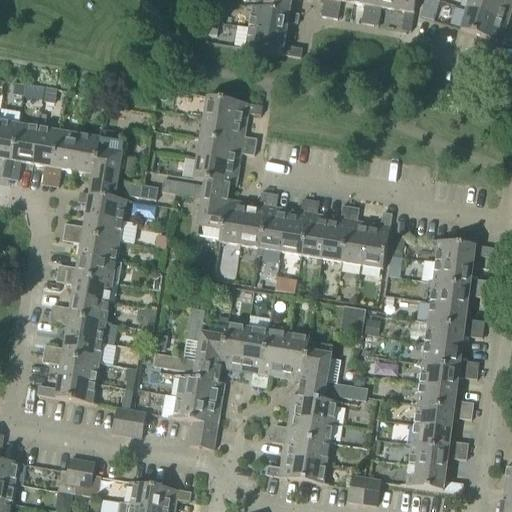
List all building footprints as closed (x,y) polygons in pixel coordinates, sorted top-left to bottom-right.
[(251,0),(251,5),(264,7),(263,11),(288,15),(290,2),(290,0),(251,0)] [(329,21),(332,0),(316,0),(323,1),(320,20),(329,21)] [(352,6),(353,0),(332,0),(329,21),(337,22),(340,4),(352,6)] [(369,27),(373,0),(353,0),(352,6),(364,8),(361,26),(369,27)] [(392,12),(394,0),(373,0),(369,27),(378,29),(381,10),(392,12)] [(415,0),(394,0),(392,12),(404,14),(401,32),(410,34),(415,0)] [(439,3),(427,0),(425,0),(419,18),(434,23),(439,3)] [(511,3),(499,0),(469,0),(466,10),(487,17),(501,21),(504,11),(511,13),(511,3)] [(251,17),(248,30),(285,36),(287,25),(296,27),(298,17),(288,15),(263,11),(252,10),(251,17)] [(511,38),(497,34),(501,21),(487,17),(466,10),(459,32),(511,48),(511,38)] [(283,48),(285,36),(248,30),(245,52),(300,61),(301,51),(283,48)] [(207,100),(203,120),(240,127),(242,114),(260,118),(262,109),(207,100)] [(238,139),(240,127),(203,120),(200,141),(255,150),(256,142),(238,139)] [(9,182),(18,127),(0,123),(0,162),(5,163),(2,181),(9,182)] [(32,167),(38,130),(18,127),(9,182),(18,184),(21,165),(32,167)] [(50,189),(59,134),(38,130),(32,167),(44,169),(41,188),(47,189),(50,189)] [(73,174),(79,137),(59,134),(50,189),(58,190),(61,172),(73,174)] [(91,183),(98,143),(99,141),(79,137),(73,174),(85,176),(84,182),(91,183)] [(253,158),(255,150),(200,141),(197,161),(233,167),(235,155),(253,158)] [(123,147),(98,143),(91,183),(89,197),(113,201),(118,174),(130,176),(133,163),(121,161),(123,147)] [(231,179),(233,167),(197,161),(193,182),(204,184),(235,189),(237,180),(231,179)] [(169,197),(171,184),(162,183),(160,195),(169,197)] [(177,198),(179,185),(171,184),(169,197),(177,198)] [(196,234),(220,238),(226,202),(227,203),(229,188),(204,184),(196,234)] [(184,199),(186,187),(179,185),(177,198),(184,199)] [(131,200),(133,187),(126,186),(124,199),(131,200)] [(139,201),(141,189),(133,187),(131,200),(139,201)] [(194,187),(186,187),(184,199),(191,200),(194,187)] [(147,203),(149,190),(141,189),(139,201),(147,203)] [(157,191),(149,190),(147,203),(155,204),(157,191)] [(87,206),(86,218),(122,224),(126,203),(113,201),(89,197),(79,195),(78,205),(87,206)] [(260,252),(269,196),(261,195),(258,214),(246,212),(240,248),(260,252)] [(281,255),(287,219),(274,217),(278,198),(277,198),(269,196),(260,252),(281,255)] [(240,248),(246,212),(234,210),(235,204),(227,203),(226,202),(220,238),(219,245),(240,248)] [(301,258),(311,203),(302,202),(299,221),(287,219),(281,255),(301,258)] [(320,262),(326,225),(315,223),(318,204),(311,203),(301,258),(320,262)] [(341,265),(350,210),(341,209),(338,227),(326,225),(320,262),(341,265)] [(361,268),(368,232),(356,230),(359,211),(350,210),(341,265),(361,268)] [(379,234),(368,232),(361,268),(383,272),(392,217),(382,215),(379,234)] [(122,224),(86,218),(83,230),(65,227),(64,236),(119,245),(119,244),(133,246),(136,228),(122,226),(122,224)] [(115,265),(119,245),(64,236),(63,243),(81,246),(79,259),(115,265)] [(393,277),(402,278),(404,236),(396,236),(393,277)] [(438,244),(435,265),(472,270),(474,257),(492,260),(493,251),(438,244)] [(121,266),(115,265),(79,259),(77,271),(58,268),(57,276),(112,285),(118,286),(121,266)] [(471,281),(472,270),(435,265),(432,285),(488,292),(489,283),(471,281)] [(109,305),(112,285),(57,276),(55,285),(74,288),(72,299),(109,305)] [(279,278),(277,291),(296,294),(298,280),(279,278)] [(487,301),(488,292),(432,285),(430,306),(467,311),(468,298),(487,301)] [(105,326),(109,305),(72,299),(70,311),(51,308),(50,316),(105,326)] [(465,322),(467,311),(430,306),(427,326),(482,333),(483,324),(465,322)] [(364,313),(343,310),(339,334),(360,338),(364,313)] [(204,314),(191,312),(186,342),(199,344),(193,381),(218,385),(220,371),(227,331),(202,327),(204,314)] [(102,346),(105,326),(50,316),(49,325),(67,328),(65,339),(102,346)] [(247,330),(240,369),(252,371),(249,389),(258,391),(267,334),(269,322),(250,319),(248,331),(247,330)] [(481,341),(482,333),(427,326),(424,347),(461,351),(463,339),(481,341)] [(240,369),(247,330),(227,327),(227,331),(220,371),(228,373),(229,367),(240,369)] [(282,375),(288,337),(267,334),(258,391),(266,392),(269,373),(282,375)] [(300,385),(308,345),(308,341),(288,337),(282,375),(294,377),(293,384),(300,385)] [(99,365),(102,346),(65,339),(63,351),(45,348),(43,356),(99,365)] [(332,349),(308,345),(300,385),(298,398),(323,402),(326,385),(335,387),(336,387),(340,363),(330,361),(332,349)] [(460,363),(461,351),(424,347),(422,367),(477,374),(478,365),(460,363)] [(137,369),(137,350),(126,349),(125,368),(137,369)] [(95,386),(99,365),(43,356),(42,365),(60,368),(58,379),(95,386)] [(162,371),(164,359),(154,357),(152,370),(162,371)] [(170,372),(172,360),(164,359),(162,371),(170,372)] [(177,374),(179,361),(172,360),(170,372),(177,374)] [(187,362),(179,361),(177,374),(184,375),(187,362)] [(476,382),(477,374),(422,367),(419,387),(456,392),(458,380),(476,382)] [(92,406),(95,386),(58,379),(56,391),(38,388),(36,398),(92,407),(92,406)] [(181,379),(177,399),(214,406),(216,395),(223,396),(225,386),(218,385),(193,381),(181,379)] [(342,401),(344,388),(336,387),(335,387),(333,399),(342,401)] [(455,404),(456,392),(419,387),(416,407),(472,414),(473,406),(455,404)] [(350,402),(352,389),(344,388),(342,401),(350,402)] [(358,403),(359,391),(352,389),(350,402),(358,403)] [(367,392),(359,391),(358,403),(365,404),(367,392)] [(177,399),(165,397),(161,419),(192,424),(190,437),(215,440),(219,419),(212,418),(214,406),(177,399)] [(296,408),(294,419),(333,426),(336,404),(323,402),(298,398),(291,397),(290,407),(296,408)] [(471,423),(472,414),(416,407),(414,428),(451,433),(452,420),(471,423)] [(129,413),(116,411),(112,436),(125,438),(129,413)] [(133,414),(130,427),(143,429),(145,416),(133,414)] [(329,446),(333,426),(294,419),(292,431),(274,428),(272,436),(329,446)] [(141,441),(143,429),(130,427),(129,439),(141,441)] [(449,444),(451,433),(414,428),(411,448),(467,455),(468,447),(449,444)] [(326,466),(329,446),(272,436),(271,445),(289,448),(287,459),(326,466)] [(213,453),(215,440),(190,437),(188,449),(213,453)] [(466,463),(467,455),(411,448),(408,468),(445,473),(447,460),(466,463)] [(323,486),(326,466),(287,459),(286,472),(267,468),(265,478),(322,487),(323,486)] [(77,490),(81,465),(69,462),(66,476),(61,474),(58,495),(73,498),(75,489),(77,490)] [(0,463),(0,486),(14,489),(14,488),(18,468),(18,466),(0,463)] [(94,467),(81,465),(77,490),(75,489),(73,498),(94,501),(98,480),(92,479),(94,467)] [(25,469),(18,468),(14,488),(22,489),(25,469)] [(444,484),(445,473),(408,468),(406,489),(461,496),(462,495),(463,486),(444,484)] [(364,481),(351,479),(347,504),(360,506),(364,481)] [(376,508),(380,486),(380,484),(369,482),(364,506),(376,508)] [(0,505),(11,507),(14,489),(0,486),(0,505)] [(133,486),(129,508),(149,511),(168,511),(170,502),(188,505),(190,496),(133,486)] [(504,511),(511,511),(511,492),(509,492),(507,502),(501,501),(501,502),(499,511),(504,511)]
